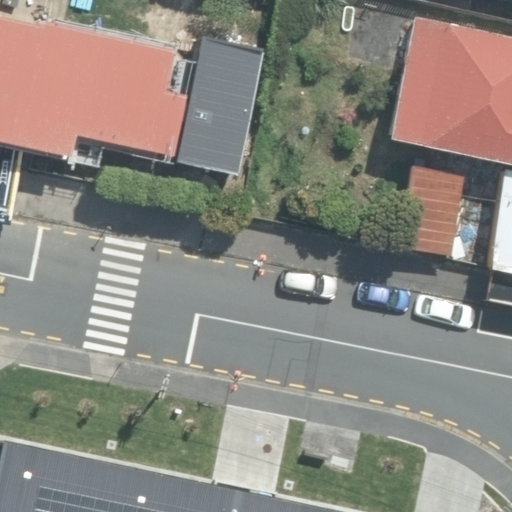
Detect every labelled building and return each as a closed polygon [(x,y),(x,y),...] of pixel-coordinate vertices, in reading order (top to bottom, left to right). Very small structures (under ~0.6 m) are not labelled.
[(385,138),(511,165),(511,38),(411,17),(385,138)] [(69,135),(165,155),(178,95),(158,90),(167,49),(36,21),(35,27),(0,18),(0,141),(65,155),(69,135)] [(393,248),(446,256),(460,172),(406,164),(393,248)] [(477,298),(511,304),(511,170),(499,169),(477,298)] [(0,511),(409,511),(411,506),(5,426),(0,450),(0,511)]
